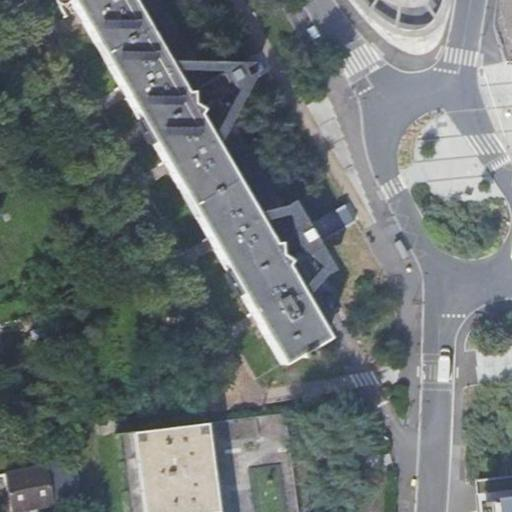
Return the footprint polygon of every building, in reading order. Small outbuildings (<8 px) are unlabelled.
[(181,193),(214,251),(256,323),(280,363),(298,353),(300,357),(308,353),(306,349),(326,337),(284,265),(286,262),(281,258),(287,255),(285,250),(282,245),(277,249),(277,243),(271,242),(197,114),(199,109),(194,106),(200,102),(197,98),(195,94),(189,97),(189,92),(184,91),(130,0),(69,0),(99,51),(142,126),(181,193)] [(351,0),(358,9),(376,29),(386,38),(393,43),(406,27),(413,29),(419,29),(424,27),(432,22),(438,15),(443,5),(443,0),(351,0)] [(296,511),(291,467),(285,415),(204,423),(115,433),(116,445),(124,511),(296,511)] [(75,455),(59,459),(46,462),(47,467),(7,474),(9,490),(11,500),(12,507),(79,495),(75,455)] [(511,511),(511,494),(482,498),(483,511),(511,511)]
